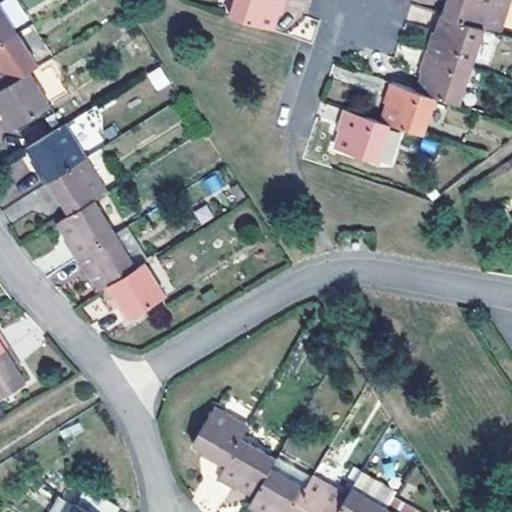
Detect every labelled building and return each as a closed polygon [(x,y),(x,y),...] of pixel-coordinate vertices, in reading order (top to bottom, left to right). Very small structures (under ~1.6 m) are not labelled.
[(275,35),(285,0),(237,0),(237,1),(242,3),(236,21),(275,35)] [(438,21),(478,33),(488,0),(440,0),(444,1),(438,21)] [(0,43),(14,35),(0,13),(0,43)] [(421,55),(466,69),(478,33),(438,21),(431,39),(427,38),(421,55)] [(32,26),(20,32),(35,60),(46,54),(32,26)] [(36,70),(14,35),(0,43),(0,91),(27,75),(36,70)] [(466,69),(421,55),(415,72),(420,74),(414,93),(429,98),(453,106),(466,69)] [(155,91),(170,85),(162,66),(147,72),(155,91)] [(49,110),(27,75),(0,91),(0,111),(2,114),(0,115),(0,119),(8,133),(49,110)] [(418,136),(429,98),(414,93),(387,84),(381,102),(384,104),(379,123),(385,125),(418,136)] [(379,123),(342,111),(335,130),(340,132),(334,149),(373,163),(385,125),(379,123)] [(68,123),(84,151),(103,140),(86,112),(68,123)] [(41,186),(80,162),(60,129),(24,150),(35,167),(31,170),(41,186)] [(102,196),(80,162),(41,186),(51,204),(56,201),(67,218),(91,203),(102,196)] [(220,172),(202,179),(207,193),(225,186),(220,172)] [(249,202),(241,188),(234,192),(244,205),(249,202)] [(73,262),(113,238),(91,203),(67,218),(56,225),(66,242),(63,245),(73,262)] [(113,238),(133,271),(142,266),(121,232),(113,238)] [(133,271),(113,238),(73,262),(83,278),(87,276),(98,293),(106,288),(133,271)] [(163,300),(142,266),(133,271),(106,288),(116,304),(112,306),(123,324),(163,300)] [(0,398),(21,386),(11,369),(15,366),(5,350),(0,352),(0,398)] [(238,441),(245,429),(210,409),(188,446),(205,456),(202,459),(220,470),(238,441)] [(268,470),(272,462),(238,441),(220,470),(213,482),(231,492),(233,488),(250,498),(268,470)] [(308,479),(274,458),(272,462),(268,470),(301,491),(308,479)] [(288,511),(301,491),(268,470),(250,498),(246,506),(255,511),(288,511)] [(388,505),(396,490),(360,471),(352,486),(388,505)] [(334,511),(342,500),(308,479),(301,491),(288,511),(334,511)] [(381,511),(382,511),(347,490),(342,500),(334,511),(381,511)]
